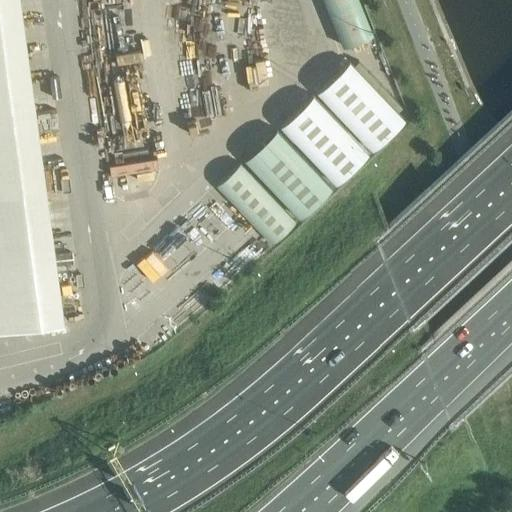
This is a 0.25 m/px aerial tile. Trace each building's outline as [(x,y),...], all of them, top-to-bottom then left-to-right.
[(0,0),(0,329),(64,320),(21,0),(0,0)] [(360,0),(324,0),(343,45),(373,32),(360,0)] [(372,149),(404,119),(349,59),(317,90),(372,149)] [(280,124),(336,183),(368,153),(312,93),(280,124)] [(244,157),(300,217),(332,187),(276,128),(244,157)] [(217,183),(272,242),(295,221),(240,161),(217,183)]
